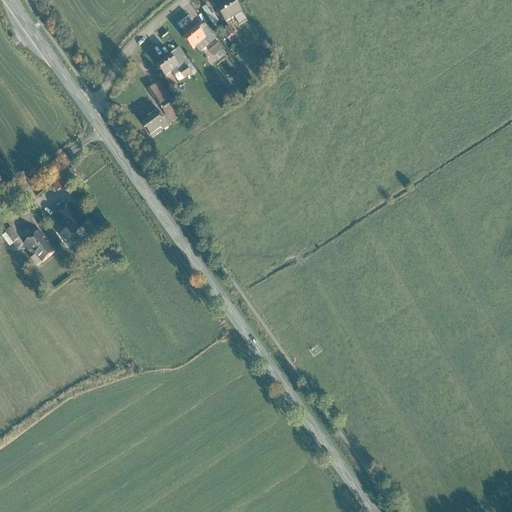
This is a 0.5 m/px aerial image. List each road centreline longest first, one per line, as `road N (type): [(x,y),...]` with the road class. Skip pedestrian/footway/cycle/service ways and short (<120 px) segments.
road 1 (tertiary): [(102,131),(371,511)]
road 2 (residential): [(86,109),(131,46),(182,0)]
road 3 (tertiary): [(10,0),(86,109)]
road 4 (residential): [(102,131),(0,207)]
